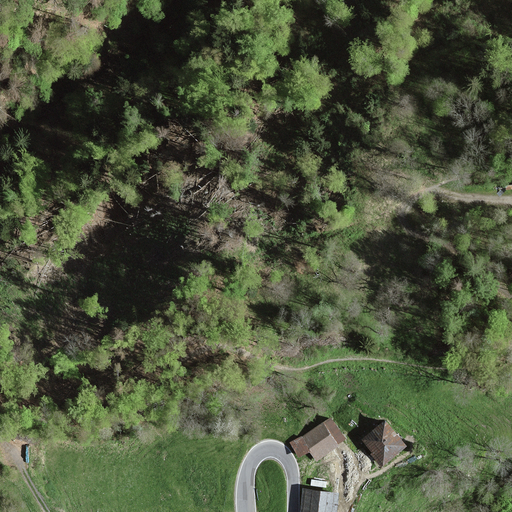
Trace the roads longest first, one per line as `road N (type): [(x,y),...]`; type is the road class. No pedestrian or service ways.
road 1 (track): [(511,349),(461,371),(353,359),(298,368),(212,345),(177,360),(141,415),(106,431),(0,411)]
road 2 (track): [(432,188),(405,209),(406,228),(465,250),(511,293)]
road 3 (tertiary): [(293,511),(290,467),(271,449),(250,464),(247,511)]
